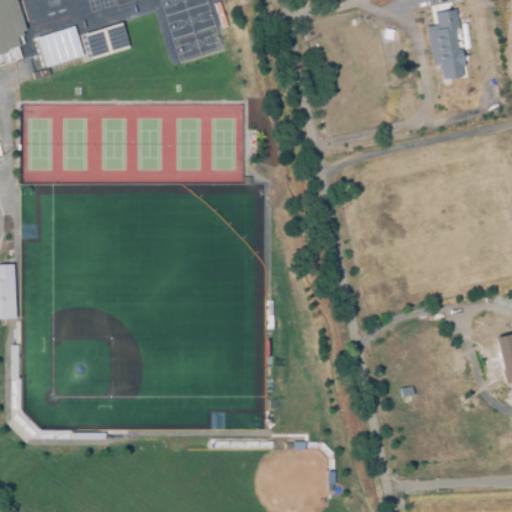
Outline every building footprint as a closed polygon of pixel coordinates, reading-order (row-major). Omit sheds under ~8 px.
[(14,0),(24,30),(20,31),(21,35),(20,36),(22,43),(16,45),(19,58),(15,60),(0,64),(0,0),(14,0)] [(178,19),(208,10),(220,48),(191,57),(178,19)] [(461,77),(455,26),(456,26),(454,10),(432,12),(434,25),(424,26),(429,65),(437,64),(439,79),(461,77)] [(34,38),(72,26),(81,56),(44,67),(34,38)] [(511,344),(510,334),(492,337),(502,384),(511,382),(511,344)] [(410,386),(412,395),(400,397),(398,388),(410,386)] [(399,471),(397,459),(405,455),(408,468),(399,471)]
